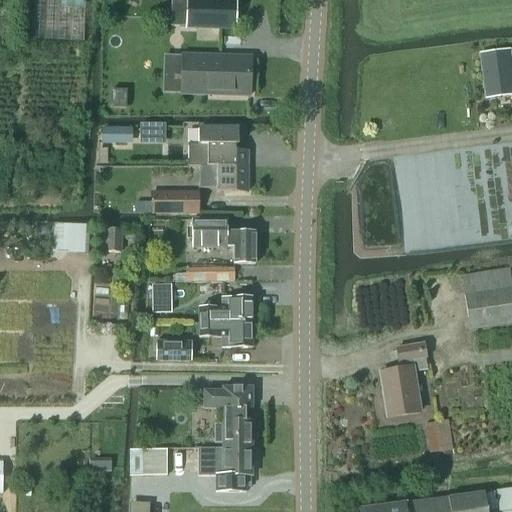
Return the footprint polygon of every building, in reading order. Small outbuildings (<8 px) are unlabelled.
[(31,0),(31,41),(84,42),(84,0),(31,0)] [(184,0),(171,0),(171,14),(178,15),(177,27),(234,29),(235,1),(184,0)] [(479,55),(485,99),(511,95),(511,68),(510,51),(479,55)] [(248,98),(249,59),(181,57),(180,96),(248,98)] [(125,110),(126,92),(111,92),(110,109),(125,110)] [(100,130),(100,145),(131,145),(131,130),(100,130)] [(187,168),(199,168),(247,169),(247,152),(235,152),(235,147),(237,147),(237,130),(198,130),(198,145),(187,145),(187,168)] [(247,169),(199,168),(199,190),(215,190),(215,195),(246,195),(247,169)] [(150,206),(134,206),(134,214),(134,216),(148,216),(150,216),(150,217),(198,217),(198,194),(150,195),(150,206)] [(227,221),(191,222),(191,249),(233,248),(233,266),(255,266),(255,234),(227,234),(227,221)] [(88,256),(89,227),(65,226),(64,255),(88,256)] [(120,254),(121,231),(97,229),(95,253),(120,254)] [(469,331),(511,323),(511,292),(509,270),(461,277),(469,331)] [(151,314),(170,314),(170,287),(151,288),(151,314)] [(251,325),(251,300),(221,300),(221,310),(198,310),(199,324),(216,324),(216,325),(251,325)] [(251,350),(251,325),(216,325),(216,326),(199,326),(199,339),(221,339),(221,350),(251,350)] [(157,344),(156,362),(189,363),(190,344),(157,344)] [(398,364),(425,359),(423,346),(396,350),(398,364)] [(387,419),(419,414),(412,370),(380,375),(387,419)] [(221,392),(203,392),(203,411),(223,411),(223,422),(221,422),(221,426),(213,426),(213,444),(221,444),(222,450),(251,450),(251,422),(244,422),(244,411),(252,411),(252,389),(221,389),(221,392)] [(428,455),(451,453),(448,423),(424,426),(428,455)] [(166,477),(166,450),(143,451),(143,453),(130,453),(128,477),(143,476),(143,477),(166,477)] [(222,452),(210,452),(210,463),(221,463),(221,471),(221,478),(215,478),(215,494),(245,494),(245,478),(251,478),(251,450),(222,450),(222,452)] [(89,474),(110,473),(110,461),(89,461),(89,474)] [(497,511),(506,511),(511,511),(511,490),(494,493),(497,511)] [(358,511),(486,511),(484,495),(358,511)]
